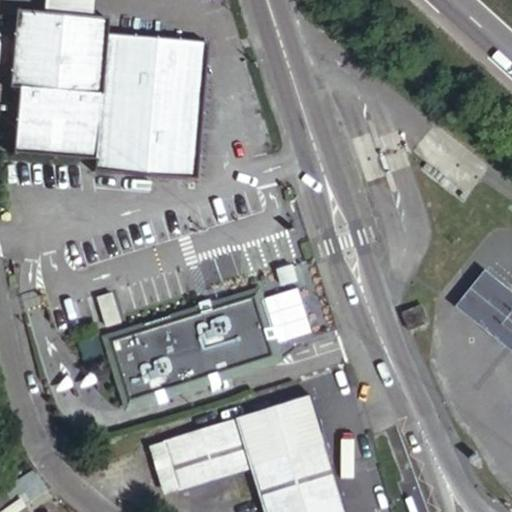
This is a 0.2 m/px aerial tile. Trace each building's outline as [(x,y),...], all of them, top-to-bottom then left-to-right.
[(113,15),(114,0),(20,0),(20,7),(14,80),(21,81),(16,146),(99,153),(99,164),(200,172),(212,36),(112,27),(113,15)] [(511,283),(489,265),(458,305),(511,346),(511,283)] [(211,376),(271,358),(252,295),(102,341),(112,373),(117,372),(121,381),(115,383),(121,404),(150,395),(151,398),(159,396),(158,393),(204,378),(205,382),(212,380),(211,376)] [(100,329),(114,324),(105,296),(91,300),(100,329)] [(425,299),(400,307),(407,330),(432,322),(425,299)] [(95,409),(97,396),(74,393),(72,406),(95,409)] [(257,511),(339,511),(306,401),(157,443),(172,494),(246,473),(257,511)] [(55,511),(36,477),(0,497),(0,511),(55,511)]
